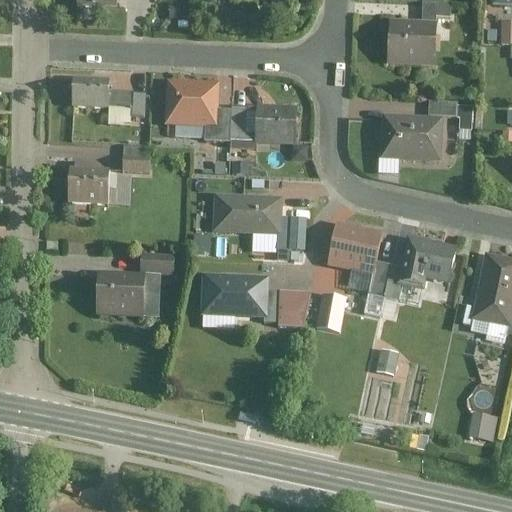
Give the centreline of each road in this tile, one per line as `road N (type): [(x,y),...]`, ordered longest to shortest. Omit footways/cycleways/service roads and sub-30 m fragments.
road 1 (secondary): [(19,409),(499,511)]
road 2 (residential): [(19,409),(29,47)]
road 3 (residential): [(29,47),(333,65)]
road 4 (residential): [(333,65),(329,147),(336,175),(377,199),(511,227)]
